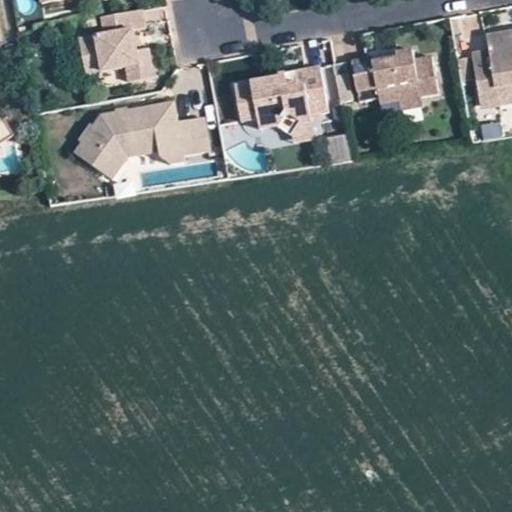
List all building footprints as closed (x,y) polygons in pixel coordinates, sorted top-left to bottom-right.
[(133,54),(130,34),(141,32),(138,13),(98,20),(101,38),(75,42),(81,78),(122,71),(125,86),(150,81),(145,52),(133,54)] [(509,34),(484,39),(487,52),(470,56),(479,106),(500,102),(499,93),(511,90),(511,41),(509,34)] [(377,63),(356,67),(364,109),(385,105),(386,111),(405,107),(404,101),(425,97),(426,104),(442,101),(435,61),(418,64),(417,56),(401,58),(402,65),(378,69),(377,63)] [(401,58),(377,63),(378,69),(402,65),(401,58)] [(310,118),(326,116),(317,68),(293,72),(294,82),(279,85),(278,80),(231,89),(233,101),(239,104),(234,110),(238,125),(256,122),(259,133),(274,130),(287,141),(299,125),(310,124),(310,118)] [(294,82),(293,72),(277,75),(278,80),(279,85),(294,82)] [(114,110),(101,112),(94,123),(83,140),(75,151),(97,165),(107,152),(119,159),(126,152),(159,145),(161,152),(171,161),(178,159),(184,158),(183,153),(208,148),(201,113),(175,118),(171,98),(124,107),(125,111),(115,113),(114,110)] [(114,106),(114,110),(115,113),(125,111),(124,107),(124,104),(114,106)] [(78,137),(83,140),(94,123),(89,120),(78,137)] [(334,164),(351,161),(346,135),(329,138),(334,164)] [(110,174),(119,159),(107,152),(97,165),(110,174)]
